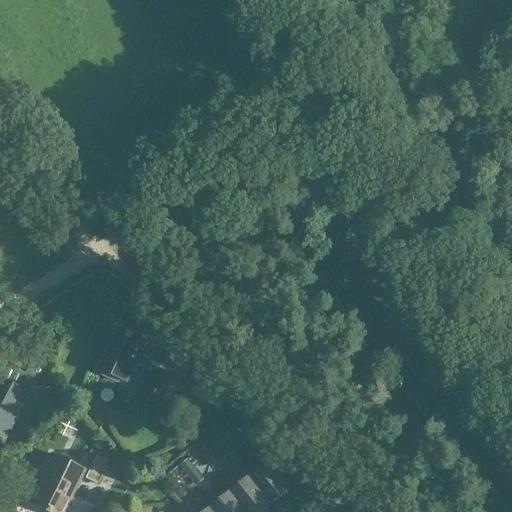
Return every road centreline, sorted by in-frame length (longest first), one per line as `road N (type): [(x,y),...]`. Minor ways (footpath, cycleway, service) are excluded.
road 1 (unclassified): [(100,248),(350,511)]
road 2 (track): [(338,91),(511,370)]
road 3 (track): [(100,248),(338,91)]
road 4 (track): [(0,140),(97,250)]
